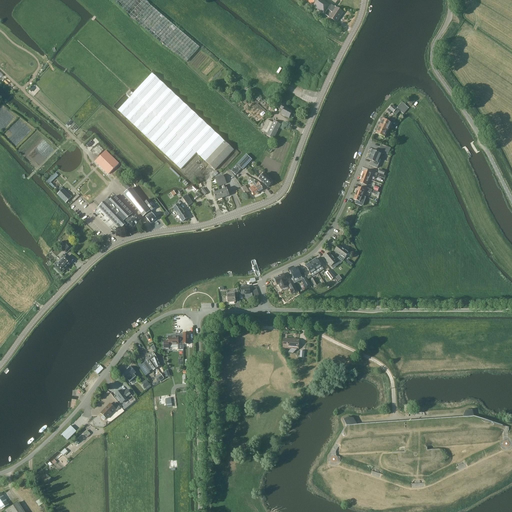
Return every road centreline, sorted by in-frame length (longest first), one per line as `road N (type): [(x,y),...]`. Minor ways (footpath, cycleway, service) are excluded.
road 1 (tertiary): [(237,213),(103,252),(0,366)]
road 2 (unclassified): [(0,473),(60,428),(144,327),(164,314),(197,311)]
road 3 (tertiary): [(237,213),(283,191),(364,0)]
road 4 (unclassified): [(264,310),(511,311)]
road 5 (unclassified): [(511,198),(432,62),(449,0)]
road 6 (unclassified): [(199,511),(197,311)]
road 7 (unclassified): [(261,281),(310,254),(333,227),(370,138)]
road 8 (track): [(27,178),(72,137),(112,187)]
